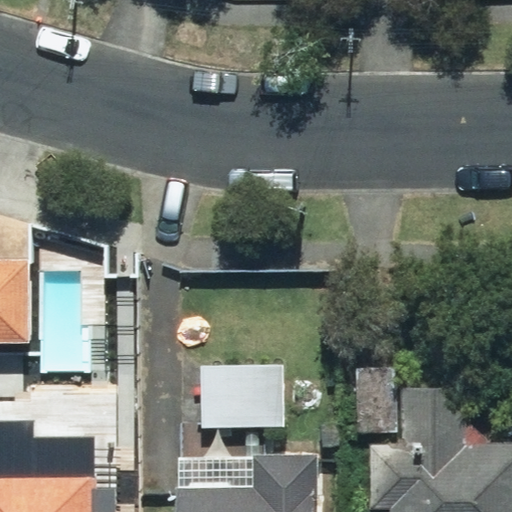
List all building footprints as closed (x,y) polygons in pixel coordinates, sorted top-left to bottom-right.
[(43,254),(0,253),(0,333),(42,334),(43,254)] [(296,363),(213,365),(214,422),(298,420),(296,363)] [(511,511),(511,440),(506,441),(476,409),(475,374),(414,375),(416,429),(400,430),(402,511),(511,511)] [(201,394),(153,391),(149,453),(197,457),(201,394)] [(42,405),(0,404),(0,511),(108,511),(108,392),(42,392),(42,405)] [(263,482),(189,480),(187,511),(336,511),(337,490),(328,490),(329,445),(264,443),(263,482)]
